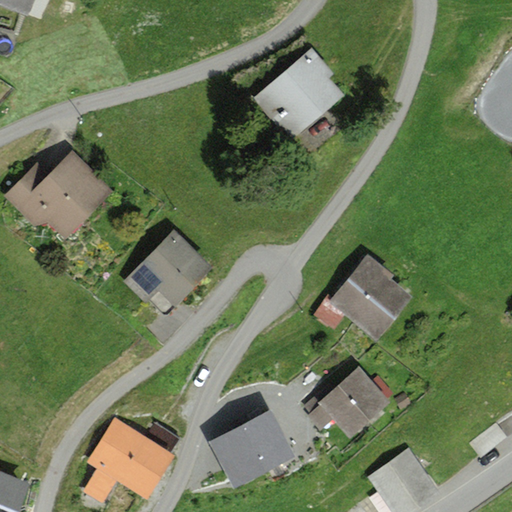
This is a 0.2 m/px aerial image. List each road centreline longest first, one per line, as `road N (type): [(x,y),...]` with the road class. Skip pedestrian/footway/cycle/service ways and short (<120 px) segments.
road 1 (track): [(427,0),(392,124),(219,376),(162,511)]
road 2 (track): [(45,511),(65,448),(86,419),(183,341),(243,270),(271,260),(287,272)]
road 3 (track): [(0,139),(237,60),(295,24),(315,0)]
